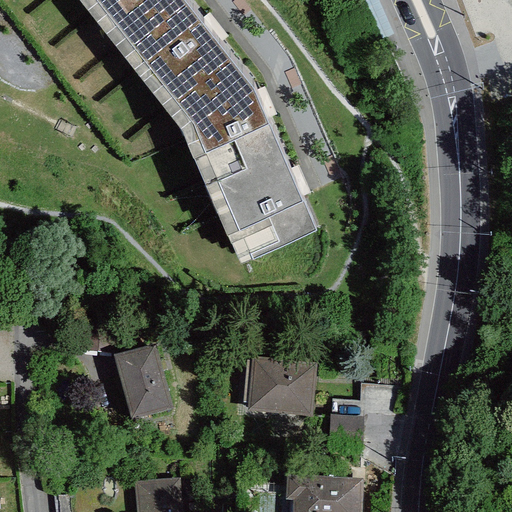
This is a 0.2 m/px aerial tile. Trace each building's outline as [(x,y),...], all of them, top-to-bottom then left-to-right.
[(260,84),(191,0),(76,0),(183,132),(240,263),(325,230),(260,84)] [(117,357),(135,423),(172,413),(154,347),(117,357)] [(256,364),(251,407),(313,415),(318,372),(256,364)] [(366,428),(338,427),(338,452),(365,452),(366,428)] [(368,511),(370,483),(295,481),(294,501),(302,502),(301,511),(368,511)] [(182,511),(181,484),(139,488),(140,511),(182,511)]
